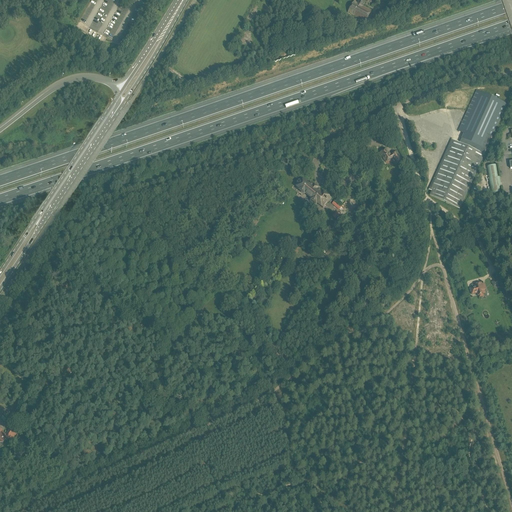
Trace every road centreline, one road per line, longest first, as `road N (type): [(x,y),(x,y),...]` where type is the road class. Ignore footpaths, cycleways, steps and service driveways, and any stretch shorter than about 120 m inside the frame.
road 1 (motorway): [(511,4),(0,180)]
road 2 (motorway): [(0,199),(511,24)]
road 3 (track): [(418,281),(350,342),(277,388),(21,511)]
road 4 (track): [(441,259),(511,504)]
road 5 (track): [(390,511),(406,431),(418,281)]
road 6 (primary): [(0,288),(122,104)]
road 7 (primary): [(120,92),(0,274)]
road 8 (track): [(395,105),(441,259)]
road 9 (motorway): [(120,92),(98,79),(62,83),(0,130)]
road 10 (primary): [(122,104),(186,0)]
road 11 (unclassified): [(511,72),(395,105)]
